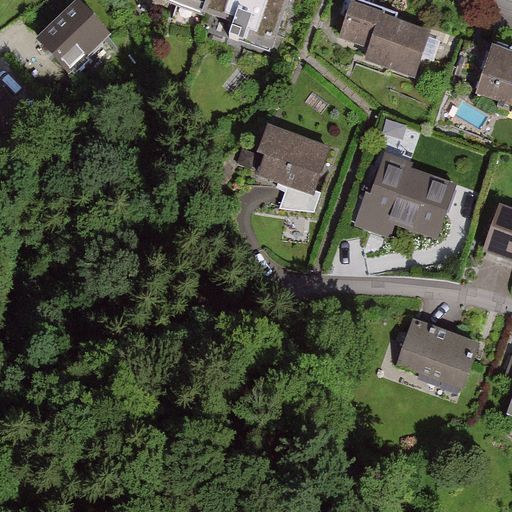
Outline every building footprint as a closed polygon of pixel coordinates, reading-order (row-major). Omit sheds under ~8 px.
[(111,35),(78,0),(37,40),(70,74),(111,35)] [(159,0),(207,16),(212,0),(159,0)] [(292,0),(212,0),(207,16),(225,22),(221,37),(274,54),(292,0)] [(409,85),(429,33),(351,4),(331,56),(409,85)] [(511,114),(511,52),(496,47),(476,101),(511,114)] [(0,162),(35,126),(0,91),(0,162)] [(332,152),(268,129),(250,179),(314,202),(332,152)] [(454,187),(385,157),(356,222),(426,252),(454,187)] [(511,213),(496,208),(481,254),(511,263),(511,213)] [(385,371),(461,399),(481,347),(405,319),(385,371)]
